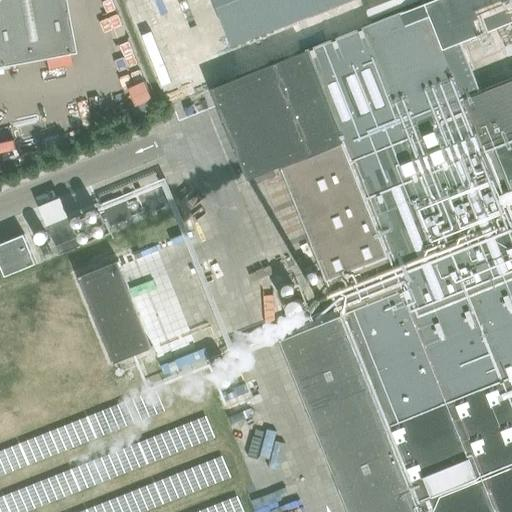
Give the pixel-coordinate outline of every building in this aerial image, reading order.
[(0,0),(0,74),(6,74),(5,66),(74,53),(64,0),(0,0)] [(215,0),(233,44),(341,0),(215,0)] [(511,511),(511,78),(468,95),(450,47),(511,24),(511,0),(429,0),(248,76),(348,314),(284,343),(349,511),(511,511)] [(186,187),(174,192),(190,232),(220,220),(203,179),(186,187)] [(78,238),(68,215),(47,224),(60,255),(80,246),(77,239),(78,238)] [(24,234),(0,244),(0,263),(6,277),(37,264),(24,234)]
